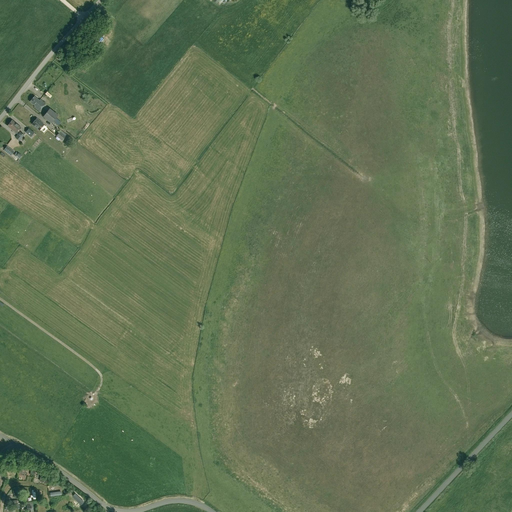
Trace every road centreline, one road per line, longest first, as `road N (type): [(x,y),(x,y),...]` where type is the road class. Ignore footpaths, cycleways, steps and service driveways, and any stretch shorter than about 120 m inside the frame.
road 1 (unclassified): [(0,120),(100,0)]
road 2 (unclassified): [(124,510),(104,505),(0,435)]
road 3 (unclassified): [(511,414),(419,511)]
